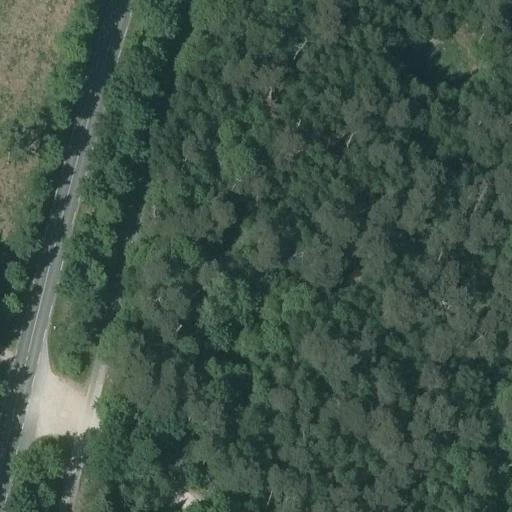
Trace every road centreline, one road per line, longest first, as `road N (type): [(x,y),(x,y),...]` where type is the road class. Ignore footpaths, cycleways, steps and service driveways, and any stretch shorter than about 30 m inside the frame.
road 1 (tertiary): [(19,369),(121,0)]
road 2 (track): [(198,511),(85,424)]
